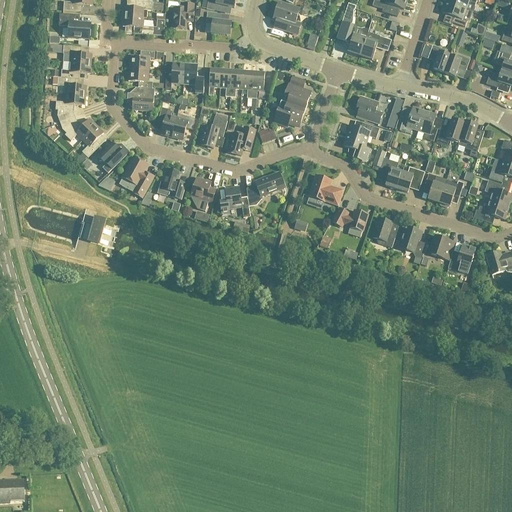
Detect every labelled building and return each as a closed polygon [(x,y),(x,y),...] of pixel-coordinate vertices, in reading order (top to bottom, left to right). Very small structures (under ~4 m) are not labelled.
[(72,0),(72,5),(63,4),(63,13),(80,15),(81,7),(92,8),(92,0),(72,0)] [(235,0),(216,0),(216,2),(208,0),(206,11),(220,15),(222,8),(234,10),(235,0)] [(374,0),(374,2),(372,8),(383,12),(385,6),(404,12),(407,0),(406,0),(374,0)] [(447,0),(446,5),(465,12),(465,11),(471,14),(473,8),(474,8),(477,0),(447,0)] [(135,4),(135,10),(123,9),(123,19),(143,21),(143,20),(146,21),(147,13),(152,13),(153,5),(152,5),(135,4)] [(300,26),(295,25),(298,14),(301,17),(305,16),(307,12),(304,9),(299,9),(298,11),(278,4),(273,20),(277,22),(274,29),(297,37),(300,26)] [(469,21),(471,14),(465,11),(465,12),(446,5),(442,15),(454,19),(452,25),(464,29),(468,20),(469,21)] [(181,11),(173,10),(172,31),(186,32),(186,23),(192,24),(193,7),(182,6),(181,11)] [(342,25),(348,27),(351,26),(352,24),(353,12),(354,12),(355,8),(348,6),(342,25)] [(231,25),(219,23),(220,17),(207,15),(205,26),(212,27),(211,36),(229,38),(231,25)] [(90,26),(74,25),(75,17),(59,16),(58,28),(68,29),(67,40),(89,42),(90,26)] [(142,29),(143,21),(123,19),(122,29),(133,30),(133,36),(163,39),(164,23),(156,22),(156,30),(142,29)] [(396,34),(399,26),(375,19),(371,30),(386,35),(387,31),(396,34)] [(348,54),(360,58),(367,35),(368,32),(364,31),(358,32),(355,31),(355,29),(344,26),(338,41),(348,44),(350,47),(348,54)] [(511,46),(511,33),(505,31),(501,43),(511,46)] [(360,58),(372,62),(375,50),(382,52),(385,41),(367,35),(360,58)] [(63,64),(90,66),(91,56),(80,56),(80,49),(63,48),(62,56),(63,56),(63,64)] [(432,71),(443,75),(449,58),(445,57),(444,55),(445,53),(432,48),(428,59),(433,61),(433,62),(434,64),(435,64),(432,71)] [(129,59),(129,71),(149,73),(149,61),(154,61),(154,54),(140,53),(140,60),(129,59)] [(501,73),(511,77),(511,65),(508,64),(510,58),(497,54),(493,65),(503,68),(501,73)] [(460,72),(460,71),(465,73),(470,62),(457,57),(456,59),(454,60),(449,58),(443,75),(454,79),(457,72),(458,72),(460,72)] [(75,81),(75,82),(78,82),(78,76),(90,76),(90,66),(63,64),(62,72),(61,72),(60,80),(75,81)] [(171,86),(183,87),(185,67),(172,66),(171,79),(166,79),(165,93),(171,93),(171,86)] [(203,96),(204,82),(196,81),(197,68),(185,67),(183,87),(195,88),(195,95),(203,96)] [(138,90),(144,91),(146,91),(152,91),(152,85),(148,84),(149,73),(129,71),(128,83),(138,84),(138,90)] [(214,90),(220,90),(221,73),(210,72),(208,90),(209,90),(208,98),(213,98),(214,90)] [(230,99),(232,74),(221,73),(220,90),(225,91),(225,99),(230,99)] [(489,75),(486,87),(497,90),(499,85),(511,89),(511,77),(501,73),(499,79),(489,75)] [(235,91),(241,92),(243,74),(232,74),(230,99),(235,100),(235,91)] [(246,101),(251,101),(253,75),(243,74),(241,92),(247,92),(246,101)] [(253,75),(251,101),(256,101),(257,93),(263,93),(264,76),(253,75)] [(85,98),(86,88),(74,87),(75,82),(75,81),(60,80),(53,79),(52,87),(57,88),(65,89),(65,97),(85,98)] [(285,99),(283,104),(304,112),(311,93),(303,90),(305,84),(292,79),(290,85),(290,86),(290,87),(288,87),(284,98),(285,99)] [(152,91),(146,91),(144,91),(143,97),(127,96),(126,104),(132,105),(132,107),(130,108),(132,111),(132,113),(134,113),(136,115),(138,113),(152,114),(152,112),(154,110),(152,108),(153,103),(154,91),(152,91)] [(499,95),(492,93),(490,99),(498,101),(499,95)] [(85,98),(65,97),(64,105),(56,104),(55,112),(57,112),(57,118),(59,125),(75,119),(73,114),(73,107),(84,108),(85,98)] [(356,119),(378,127),(382,115),(375,113),(378,105),(360,99),(355,112),(358,113),(356,119)] [(298,129),(300,124),(304,112),(283,104),(281,103),(273,124),(286,129),(287,126),(298,129)] [(160,137),(171,140),(176,120),(170,119),(171,115),(169,112),(161,110),(158,122),(164,123),(160,137)] [(412,131),(418,133),(424,114),(412,110),(408,122),(403,121),(399,133),(410,136),(412,131)] [(437,132),(432,130),(435,118),(424,114),(418,133),(424,135),(422,140),(433,144),(437,132)] [(176,120),(171,140),(182,143),(189,117),(184,116),(182,122),(176,120)] [(70,143),(76,137),(82,143),(96,128),(89,121),(81,129),(77,125),(75,119),(59,125),(62,132),(66,136),(64,137),(70,143)] [(205,128),(200,147),(213,151),(216,139),(222,140),(227,123),(214,119),(211,130),(205,128)] [(458,145),(464,126),(452,122),(448,135),(440,132),(436,146),(448,150),(451,143),(458,145)] [(464,126),(458,145),(457,148),(465,150),(464,151),(471,153),(469,158),(477,160),(478,155),(477,154),(481,144),(473,141),(476,131),(477,128),(464,124),(464,126)] [(350,127),(347,138),(366,145),(368,139),(375,141),(379,131),(364,126),(363,132),(350,127)] [(96,128),(82,143),(87,148),(81,155),(87,160),(100,148),(95,143),(103,135),(96,128)] [(241,158),(242,152),(250,154),(256,133),(254,132),(243,130),(241,138),(232,135),(227,155),(241,158)] [(267,131),(258,135),(263,146),(272,143),(267,131)] [(295,131),(284,133),(285,139),(280,141),(281,146),(297,142),(295,131)] [(366,145),(347,138),(343,149),(353,152),(351,160),(365,164),(369,152),(364,150),(366,145)] [(502,164),(511,167),(511,145),(504,142),(501,151),(505,153),(502,164)] [(102,170),(107,176),(129,154),(121,146),(117,150),(115,149),(115,146),(113,146),(111,145),(110,146),(107,146),(107,149),(97,159),(98,160),(99,163),(101,163),(105,167),(102,170)] [(390,162),(399,164),(401,158),(392,156),(390,162)] [(379,170),(383,160),(375,157),(371,167),(379,170)] [(122,180),(119,187),(132,194),(132,195),(142,200),(153,180),(144,175),(148,168),(133,159),(122,180)] [(380,172),(384,173),(389,175),(385,188),(396,192),(402,174),(396,173),(398,165),(384,161),(380,172)] [(488,181),(502,185),(504,178),(511,180),(511,167),(502,164),(495,162),(488,181)] [(411,183),(417,185),(420,186),(424,175),(409,170),(407,176),(402,174),(396,192),(407,195),(411,183)] [(178,184),(180,176),(166,172),(163,185),(160,184),(157,196),(170,200),(170,199),(181,202),(185,186),(178,184)] [(255,184),(260,199),(284,190),(279,175),(255,184)] [(446,182),(428,176),(424,188),(431,190),(428,202),(439,205),(446,183),(446,182)] [(342,193),(329,189),(331,183),(316,178),(309,199),(324,204),(324,203),(337,208),(342,193)] [(208,205),(211,206),(215,192),(209,190),(210,185),(196,180),(190,200),(196,201),(195,206),(197,211),(205,213),(208,205)] [(439,205),(440,206),(439,207),(440,208),(446,210),(448,210),(448,209),(450,209),(453,197),(459,199),(463,186),(458,184),(457,186),(446,183),(439,205)] [(489,203),(508,210),(511,198),(499,194),(501,187),(488,183),(484,194),(491,196),(489,203)] [(238,190),(225,192),(226,204),(219,204),(220,205),(219,206),(217,216),(217,215),(223,217),(225,217),(229,217),(228,214),(228,211),(241,209),(243,220),(250,219),(248,208),(248,203),(241,204),(238,190)] [(489,226),(491,218),(504,222),(508,210),(489,203),(486,211),(479,209),(478,213),(476,213),(473,220),(489,226)] [(180,206),(173,204),(171,213),(177,214),(180,206)] [(304,206),(302,213),(308,215),(311,208),(304,206)] [(355,213),(352,220),(346,219),(348,216),(339,211),(332,225),(341,229),(343,226),(350,228),(349,230),(362,234),(367,217),(355,213)] [(97,245),(102,227),(104,222),(94,219),(88,242),(97,245)] [(391,250),(396,237),(389,235),(392,225),(378,221),(371,240),(377,242),(377,244),(378,246),(391,250)] [(295,231),(304,233),(307,226),(297,223),(295,231)] [(250,229),(243,227),(241,235),(248,236),(250,229)] [(421,261),(425,248),(418,245),(421,235),(408,230),(406,238),(402,237),(398,250),(413,255),(413,256),(414,259),(421,261)] [(315,238),(323,241),(325,235),(318,232),(315,238)] [(454,245),(448,243),(436,239),(430,257),(448,263),(454,245)] [(447,271),(459,274),(460,268),(469,271),(475,251),(462,247),(458,260),(451,258),(447,271)] [(357,262),(359,255),(347,252),(345,259),(357,262)] [(505,273),(507,275),(511,275),(511,274),(511,262),(510,255),(500,258),(499,254),(486,258),(491,277),(505,273)] [(10,504),(24,503),(23,482),(0,482),(0,502),(10,502),(10,504)]
